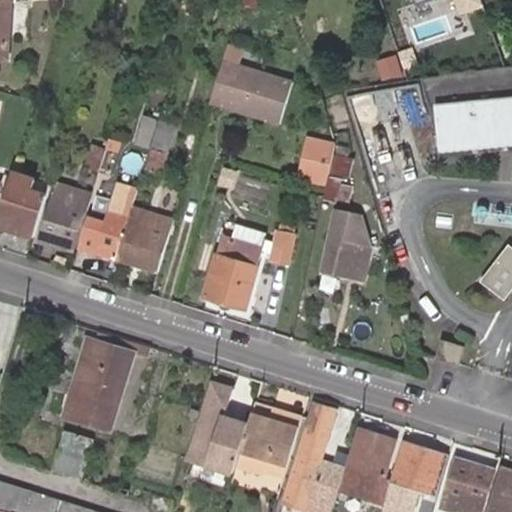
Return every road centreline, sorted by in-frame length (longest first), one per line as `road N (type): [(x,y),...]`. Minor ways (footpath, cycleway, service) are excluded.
road 1 (residential): [(0,276),(511,432)]
road 2 (unknown): [(479,422),(498,339),(451,301),(432,270),(415,230),(415,202),(441,185),(511,184)]
